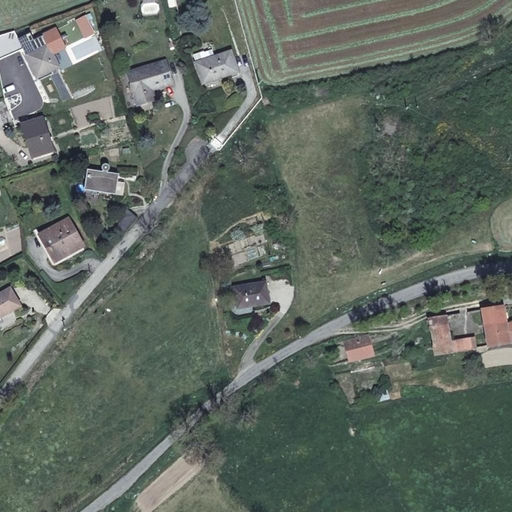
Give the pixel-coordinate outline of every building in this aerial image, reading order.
[(59,67),(48,44),(26,55),(37,78),(59,67)] [(238,72),(231,51),(196,63),(203,84),(238,72)] [(173,84),(166,61),(128,72),(138,105),(152,101),(149,91),(152,90),(173,84)] [(53,151),(43,118),(21,125),(32,158),(53,151)] [(115,195),(118,175),(107,173),(107,171),(108,171),(108,170),(109,170),(109,169),(109,168),(109,167),(109,166),(109,165),(108,165),(107,165),(107,164),(106,164),(105,164),(104,165),(103,165),(103,166),(103,167),(102,167),(102,168),(103,169),(103,170),(104,170),(103,173),(82,169),(80,177),(88,178),(86,190),(115,195)] [(124,234),(138,218),(128,209),(124,214),(125,216),(115,227),(124,234)] [(83,246),(68,219),(40,235),(49,251),(53,248),(59,260),(83,246)] [(59,260),(53,248),(49,251),(55,262),(59,260)] [(269,303),(266,282),(234,287),(238,307),(253,304),(254,306),(269,303)] [(0,317),(21,306),(10,288),(0,293),(0,317)] [(506,324),(503,306),(495,307),(483,309),(488,346),(509,343),(508,340),(506,324)] [(450,341),(446,316),(429,318),(435,355),(451,352),(450,341)] [(373,355),(368,335),(344,341),(350,362),(373,355)] [(473,349),(471,337),(454,340),(455,351),(473,349)]
